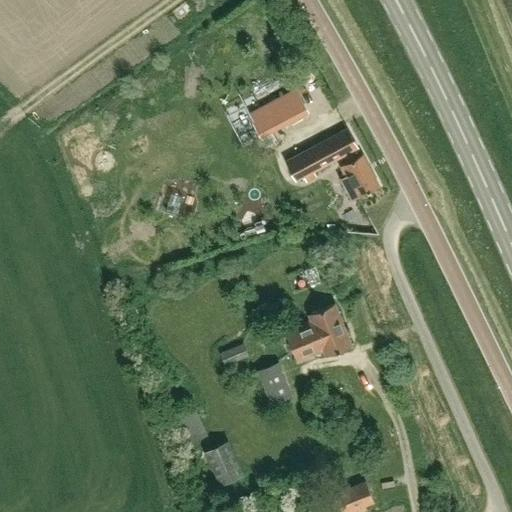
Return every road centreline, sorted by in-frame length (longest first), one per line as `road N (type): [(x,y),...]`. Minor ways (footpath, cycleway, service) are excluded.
road 1 (unclassified): [(511,394),(308,0)]
road 2 (secondary): [(511,240),(397,0)]
